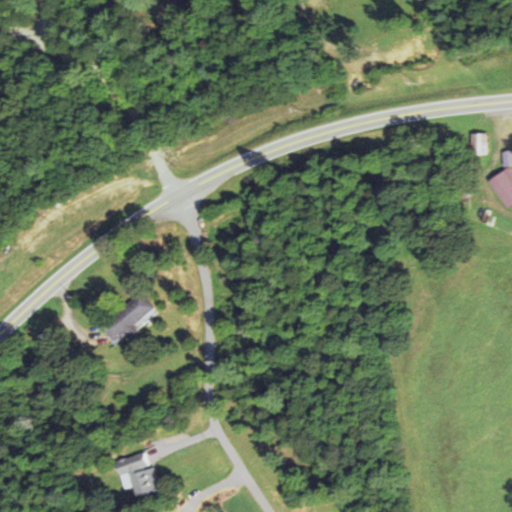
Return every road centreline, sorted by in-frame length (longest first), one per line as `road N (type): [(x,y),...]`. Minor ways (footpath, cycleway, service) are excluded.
road 1 (secondary): [(0,329),(39,288),(153,206),(250,158),(389,118),(511,104)]
road 2 (residential): [(175,197),(208,302),(205,372),(217,431),(275,511)]
road 3 (residential): [(175,197),(128,94),(75,44),(41,32)]
